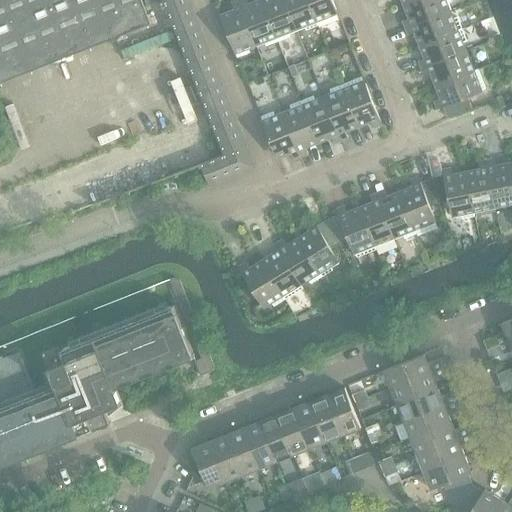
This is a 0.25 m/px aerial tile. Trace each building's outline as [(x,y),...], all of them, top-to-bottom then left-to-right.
[(191,6),(188,0),(175,0),(164,5),(168,15),(191,6)] [(278,41),(268,17),(262,2),(250,7),(246,0),(240,0),(239,1),(245,17),(255,42),(263,38),(266,46),(278,41)] [(295,26),(284,0),(268,0),(262,2),(268,17),(278,41),(291,36),(288,28),(295,26)] [(318,25),(307,0),(284,0),(295,26),(303,22),(307,30),(318,25)] [(336,10),(331,0),(307,0),(318,25),(330,20),(327,13),(336,10)] [(447,12),(443,4),(450,1),(450,0),(417,0),(407,4),(412,17),(402,21),(405,28),(434,17),(447,12)] [(255,42),(245,17),(239,1),(231,4),(235,13),(222,19),(237,58),(250,52),(247,45),(255,42)] [(195,17),(191,6),(168,15),(173,26),(195,17)] [(462,29),(457,16),(450,19),(449,17),(447,12),(434,17),(405,28),(408,35),(418,31),(423,44),(462,29)] [(199,28),(195,17),(173,26),(177,37),(199,28)] [(204,39),(199,28),(177,37),(181,48),(204,39)] [(463,51),(460,44),(467,41),(462,29),(423,44),(428,57),(418,61),(421,68),(463,51)] [(208,50),(204,39),(181,48),(186,59),(208,50)] [(213,61),(208,50),(186,59),(190,70),(213,61)] [(478,69),(473,56),(466,59),(463,51),(421,68),(424,75),(433,72),(439,84),(478,69)] [(217,72),(213,61),(190,70),(195,81),(217,72)] [(294,64),(288,67),(292,77),(298,75),(294,64)] [(486,89),(478,69),(439,84),(444,97),(434,101),(437,109),(443,107),(447,118),(471,108),(467,97),(486,89)] [(258,77),(255,70),(248,73),(251,80),(258,77)] [(221,83),(217,72),(195,81),(199,92),(221,83)] [(381,125),(365,84),(357,87),(354,79),(342,84),(357,123),(370,118),(373,128),(381,125)] [(226,94),(221,83),(199,92),(203,103),(226,94)] [(357,123),(342,84),(330,88),(333,96),(324,99),(341,141),(348,138),(344,129),(357,123)] [(230,105),(226,94),(203,103),(207,114),(230,105)] [(341,141),(324,99),(317,102),(314,95),(301,100),(317,139),(330,134),(333,144),(341,141)] [(317,139),(301,100),(289,105),(293,113),(285,116),(301,157),(308,154),(304,144),(317,139)] [(234,116),(230,105),(207,114),(212,125),(234,116)] [(301,157),(285,116),(276,119),(273,111),(260,116),(276,155),(289,150),(293,160),(301,157)] [(239,127),(234,116),(212,125),(216,136),(239,127)] [(246,144),(239,127),(216,136),(223,153),(234,149),(246,144)] [(255,168),(246,144),(234,149),(244,172),(255,168)] [(244,172),(234,149),(223,153),(224,154),(233,177),(244,172)] [(233,177),(224,154),(212,159),(221,181),(233,177)] [(221,181),(212,159),(200,164),(209,186),(221,181)] [(511,208),(511,183),(509,166),(495,169),(493,159),(486,161),(495,204),(502,202),(504,210),(511,208)] [(495,204),(486,161),(478,162),(480,172),(466,175),(475,216),(488,213),(487,206),(495,204)] [(475,216),(466,175),(453,178),(451,168),(442,170),(443,175),(432,178),(439,203),(449,201),(451,213),(460,211),(461,219),(475,216)] [(430,206),(439,203),(432,178),(420,183),(418,177),(410,180),(414,190),(401,195),(416,233),(429,228),(425,220),(434,216),(430,206)] [(416,233),(401,195),(388,200),(384,190),(377,193),(393,233),(400,230),(403,238),(416,233)] [(393,233),(377,193),(370,196),(374,205),(361,211),(376,249),(388,244),(385,236),(393,233)] [(376,249),(361,211),(348,216),(344,206),(336,209),(338,215),(327,219),(339,243),(348,239),(352,249),(360,246),(363,254),(376,249)] [(337,257),(331,247),(339,243),(327,219),(316,226),(313,220),(306,225),(311,234),(299,241),(321,276),(333,269),(328,262),(337,257)] [(321,276),(299,241),(288,248),(282,239),(276,243),(299,280),(305,276),(310,283),(321,276)] [(299,280),(276,243),(269,248),(275,256),(263,264),(284,299),(296,292),(291,285),(299,280)] [(284,299),(263,264),(251,271),(246,262),(238,266),(261,304),(268,299),(273,306),(284,299)] [(179,280),(180,280),(173,277),(173,278),(170,279),(201,358),(194,361),(201,376),(211,372),(214,366),(213,365),(179,280)] [(115,388),(148,375),(194,356),(174,305),(59,350),(63,361),(48,368),(55,385),(35,393),(18,353),(0,359),(0,467),(110,423),(98,393),(111,388),(112,389),(115,388)] [(511,340),(511,319),(502,323),(509,341),(511,340)] [(431,372),(424,354),(383,370),(391,388),(431,372)] [(438,389),(431,372),(391,388),(398,405),(438,389)] [(361,428),(345,387),(328,394),(344,435),(361,428)] [(368,397),(365,389),(352,395),(355,403),(368,397)] [(444,406),(438,389),(398,405),(404,421),(444,406)] [(344,435),(328,394),(311,401),(327,441),(344,435)] [(371,405),(368,397),(355,403),(358,410),(371,405)] [(327,441),(311,401),(294,408),(310,448),(327,441)] [(451,422),(444,406),(404,421),(395,425),(401,442),(411,438),(451,422)] [(310,448),(294,408),(277,414),(293,455),(310,448)] [(293,455),(277,414),(261,421),(277,461),(293,455)] [(277,461),(261,421),(244,427),(260,468),(277,461)] [(458,439),(451,422),(411,438),(417,455),(458,439)] [(381,431),(378,423),(365,428),(368,436),(381,431)] [(260,468),(244,427),(227,434),(243,475),(260,468)] [(384,438),(381,431),(368,436),(371,443),(384,438)] [(243,475),(227,434),(211,441),(227,481),(231,490),(245,484),(242,475),(243,475)] [(464,456),(458,439),(417,455),(424,472),(464,456)] [(227,481),(211,441),(192,448),(201,469),(196,471),(188,488),(205,481),(208,488),(227,481)] [(395,464),(391,456),(378,462),(381,470),(395,464)] [(471,473),(464,456),(424,472),(431,489),(443,484),(451,503),(473,486),(468,474),(471,473)] [(359,471),(354,459),(345,463),(350,475),(359,471)] [(397,472),(395,464),(381,470),(384,477),(397,472)] [(291,498),(287,486),(278,489),(283,501),(291,498)] [(493,511),(501,500),(485,490),(483,492),(473,486),(451,503),(463,511),(493,511)] [(265,509),(260,496),(253,499),(258,511),(265,509)] [(256,511),(258,511),(253,499),(245,502),(248,511),(256,511)] [(511,511),(511,507),(501,500),(493,511),(511,511)]
